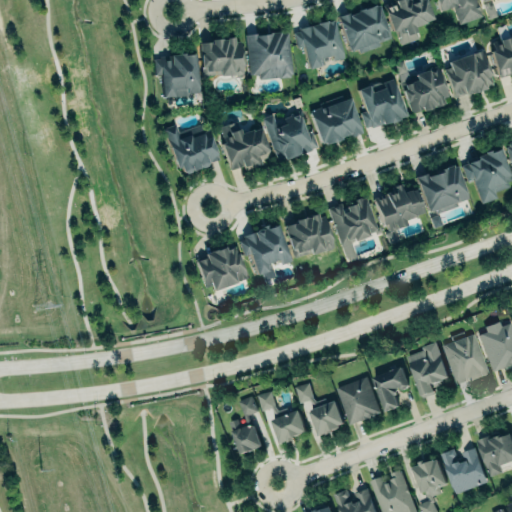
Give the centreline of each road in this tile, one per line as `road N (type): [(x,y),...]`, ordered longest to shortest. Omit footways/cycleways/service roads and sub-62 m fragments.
road 1 (secondary): [(0,400),(158,382),(273,355),(511,269)]
road 2 (secondary): [(511,237),(257,324),(156,349),(0,369)]
road 3 (residential): [(511,109),(332,175),(210,206)]
road 4 (residential): [(511,395),(276,483)]
